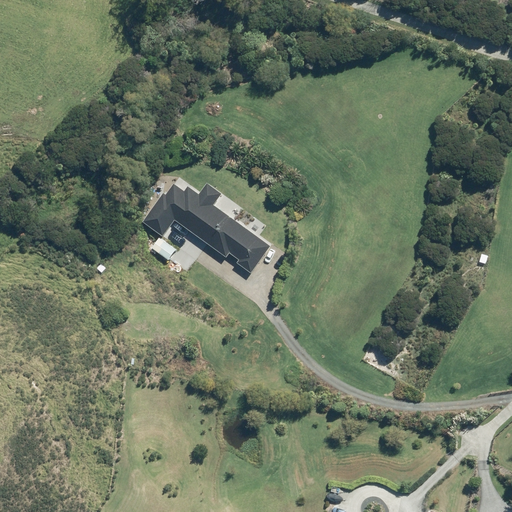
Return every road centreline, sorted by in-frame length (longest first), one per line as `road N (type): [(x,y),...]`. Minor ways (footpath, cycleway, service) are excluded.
road 1 (track): [(179,235),(266,297),(281,329),(322,377),(360,398),(410,409),(511,399)]
road 2 (track): [(367,0),(511,50)]
road 3 (track): [(511,410),(399,509)]
